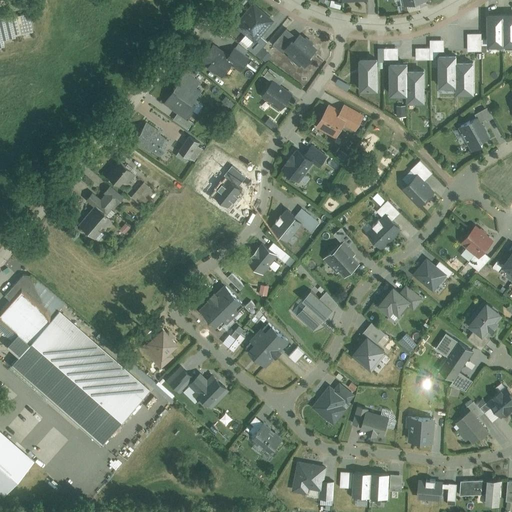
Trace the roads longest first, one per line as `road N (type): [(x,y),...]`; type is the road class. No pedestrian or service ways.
road 1 (residential): [(341,22),(336,58),(265,160),(265,193),(252,228),(173,295),(182,323),(281,405)]
road 2 (residential): [(0,258),(213,0)]
road 3 (residential): [(459,180),(417,242),(377,272),(355,302),(336,348),(281,405)]
road 4 (residential): [(281,405),(304,436),(340,449),(456,463),(511,451)]
road 5 (residential): [(457,0),(413,21),(341,22)]
